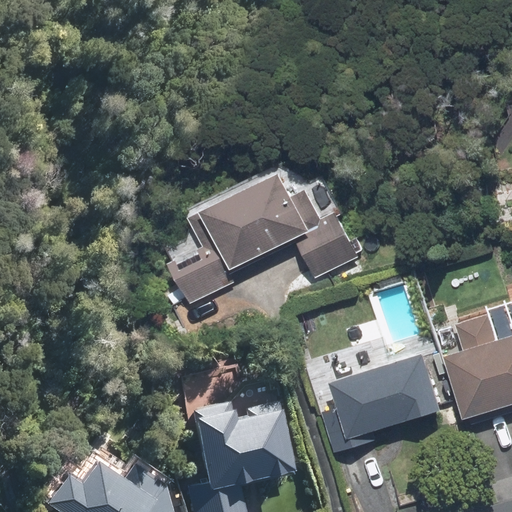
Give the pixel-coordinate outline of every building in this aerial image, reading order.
[(313,191),(304,195),(292,169),(202,212),(218,244),(183,261),(199,292),(244,271),(239,261),(299,232),(319,273),(364,251),(344,210),(327,219),(313,191)] [(471,349),(456,354),(473,409),(511,397),(511,336),(500,340),(492,315),(463,324),(471,349)] [(430,356),(342,381),(350,408),(332,413),(342,448),(379,438),(374,421),(443,401),(430,356)] [(227,399),(196,406),(213,478),(192,484),(198,511),(241,511),(243,511),(234,474),(287,461),(274,408),(231,418),(227,399)] [(56,494),(80,511),(172,511),(163,478),(134,457),(123,473),(96,454),(79,476),(72,471),(56,494)]
